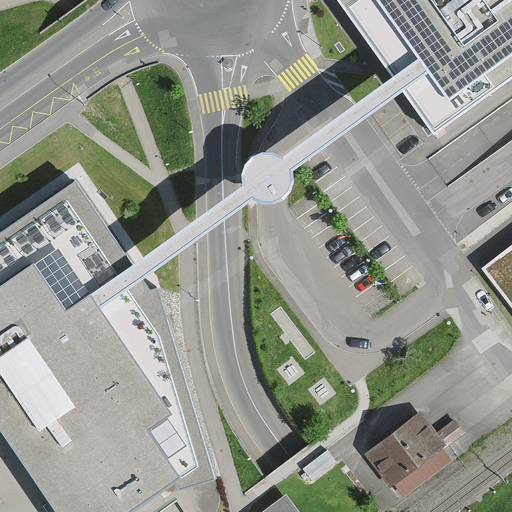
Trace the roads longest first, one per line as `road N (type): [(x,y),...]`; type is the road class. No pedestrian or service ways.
road 1 (unclassified): [(223,29),(231,351),(245,394),(324,511)]
road 2 (secondary): [(0,129),(109,52),(186,24)]
road 3 (secondary): [(116,0),(0,84)]
